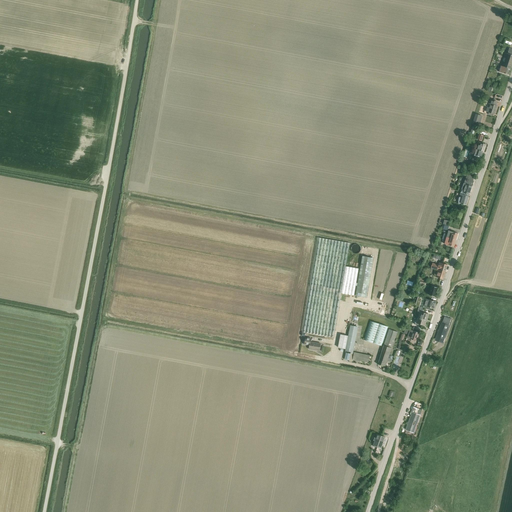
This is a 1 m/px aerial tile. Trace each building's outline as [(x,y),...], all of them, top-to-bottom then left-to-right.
[(503,61),(499,72),(509,75),(511,65),(511,49),(509,48),(507,54),(506,53),(504,58),(503,61)] [(488,107),(487,112),(489,112),(489,113),(489,114),(489,115),(488,115),(492,116),(493,114),(495,115),(496,111),(497,106),(496,106),(498,102),(496,101),(491,100),(490,104),(489,104),(488,107)] [(474,158),(478,159),(479,157),(481,158),(483,152),(484,152),(486,145),(480,142),(480,143),(478,142),(478,145),(477,145),(477,147),(474,158)] [(458,201),(458,203),(459,204),(461,204),(466,205),(469,197),(467,196),(467,194),(469,195),(472,186),(474,181),(473,181),(468,180),(469,175),(467,174),(464,184),(462,189),(463,189),(462,192),(461,192),(460,195),(461,196),(460,198),(459,198),(459,199),(458,201)] [(444,233),(443,236),(445,237),(447,237),(456,240),(458,234),(449,231),(448,235),(445,234),(444,233)] [(443,236),(442,239),(444,240),(446,240),(445,244),(454,247),(456,240),(447,237),(445,237),(443,236)] [(350,243),(318,238),(302,332),(334,338),(341,293),(354,296),(356,286),(357,286),(356,296),(367,298),(374,258),(362,256),(358,283),(356,283),(359,269),(346,266),(350,243)] [(438,270),(445,272),(448,265),(440,263),(439,265),(432,263),(431,268),(438,270)] [(435,277),(442,279),(443,280),(445,272),(438,270),(435,277)] [(438,288),(435,287),(432,286),(429,295),(436,297),(438,288)] [(422,298),(419,307),(424,308),(424,307),(430,309),(430,308),(434,309),(436,302),(426,299),(422,298)] [(420,312),(417,323),(425,326),(429,315),(422,313),(424,308),(419,307),(418,312),(420,312)] [(382,346),(388,327),(370,321),(364,340),(382,346)] [(442,324),(436,340),(441,342),(443,343),(449,326),(446,325),(442,324)] [(346,351),(346,349),(350,327),(350,326),(350,325),(348,325),(346,336),(341,335),(338,348),(340,348),(338,357),(344,358),(345,351),(346,351)] [(350,327),(346,351),(353,353),(358,329),(358,328),(350,326),(350,327)] [(392,348),(398,332),(389,330),(384,346),(379,364),(386,366),(388,361),(389,358),(392,348)] [(410,330),(408,336),(411,338),(411,339),(416,341),(419,333),(415,331),(414,332),(410,330)] [(304,345),(310,346),(310,349),(320,351),(321,344),(311,342),(312,338),(306,337),(306,339),(304,345)] [(353,360),(369,363),(370,356),(355,353),(353,360)] [(406,430),(411,432),(414,433),(420,415),(422,410),(413,407),(410,415),(411,415),(406,430)] [(375,441),(373,445),(382,448),(386,438),(377,435),(376,438),(375,441)]
